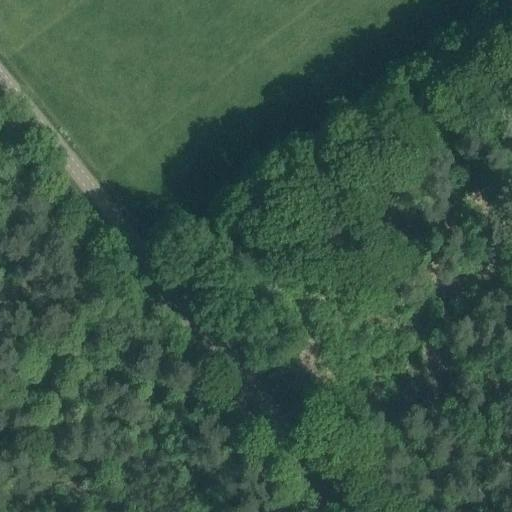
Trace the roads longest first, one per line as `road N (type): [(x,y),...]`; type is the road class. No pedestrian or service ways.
road 1 (unclassified): [(346,511),(0,78)]
road 2 (track): [(168,284),(0,410)]
